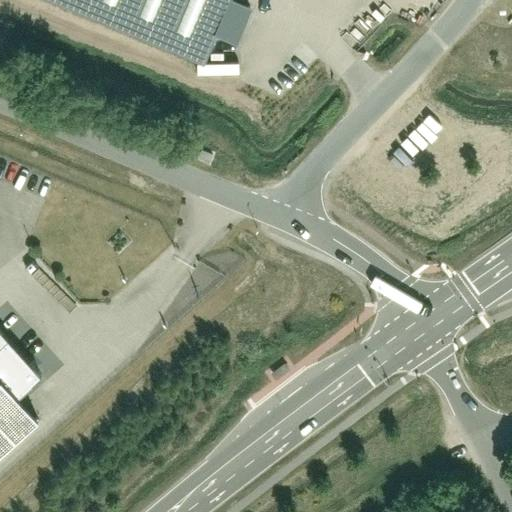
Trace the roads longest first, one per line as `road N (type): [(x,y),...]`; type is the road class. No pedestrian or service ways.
road 1 (residential): [(283,216),(0,109)]
road 2 (primary): [(181,511),(418,326)]
road 3 (residential): [(471,0),(283,216)]
road 4 (residential): [(418,326),(370,262),(283,216)]
road 5 (residential): [(418,326),(483,427)]
